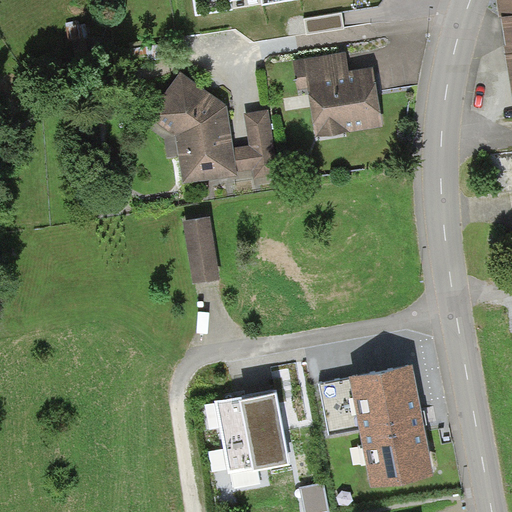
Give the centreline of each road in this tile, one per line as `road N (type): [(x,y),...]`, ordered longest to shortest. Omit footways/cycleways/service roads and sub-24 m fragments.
road 1 (tertiary): [(492,511),(437,184),(440,104),(468,0)]
road 2 (track): [(456,314),(217,352),(192,366),(175,382),(169,412),(185,511)]
